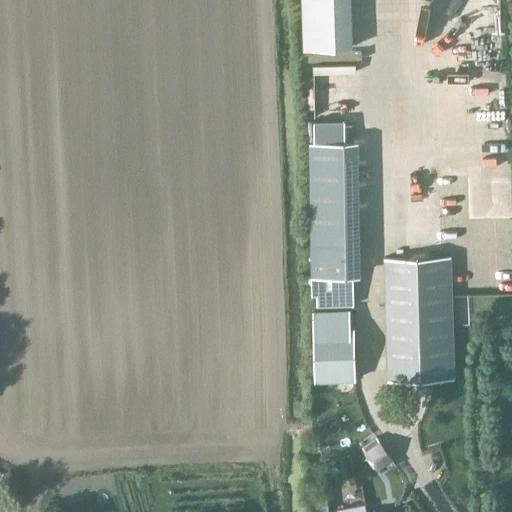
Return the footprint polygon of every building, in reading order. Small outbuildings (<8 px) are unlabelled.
[(301,0),(303,48),(352,46),(351,0),(301,0)] [(360,275),(359,141),(353,141),(353,124),(345,124),(345,120),(314,121),(314,142),(310,142),(313,276),(316,276),(317,305),(353,305),(351,275),(360,275)] [(447,236),(446,206),(434,207),(435,236),(447,236)] [(451,255),(414,256),(384,257),(388,379),(455,377),(451,255)] [(351,309),(313,309),(315,379),(353,379),(351,309)]
